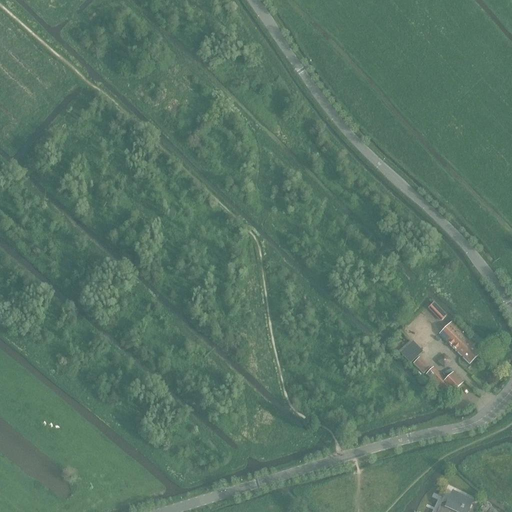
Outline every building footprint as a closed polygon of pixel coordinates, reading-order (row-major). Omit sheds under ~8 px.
[(434,303),(428,308),(441,321),(446,315),(434,303)] [(479,355),(471,347),(474,344),(454,325),(441,337),(461,357),(464,360),(461,363),(466,368),(469,365),(479,355)] [(402,351),(412,362),(424,352),(414,341),(402,351)] [(445,357),(439,362),(445,369),(451,363),(445,357)] [(420,358),(414,363),(424,373),(430,368),(420,358)] [(433,369),(427,376),(445,395),(448,392),(451,395),(462,384),(453,374),(446,382),(433,369)] [(441,504),(437,511),(467,511),(472,503),(470,503),(471,501),(465,498),(464,500),(451,494),(447,503),(446,502),(441,504)]
